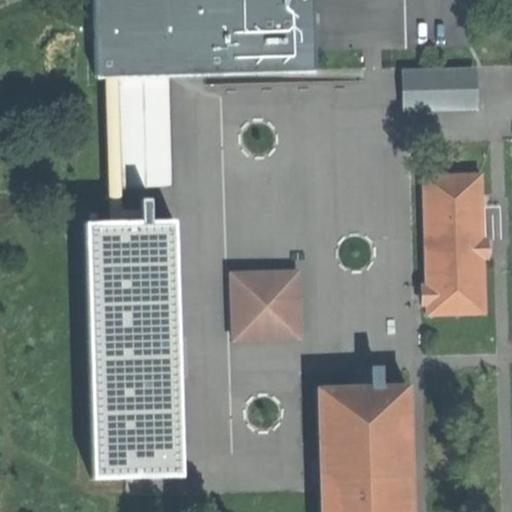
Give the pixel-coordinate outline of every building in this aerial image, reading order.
[(316,0),(99,0),(101,77),(122,77),(174,75),(320,73),(316,0)] [(482,73),(402,77),(404,119),(484,116),(482,73)] [(177,189),(174,75),(122,77),(124,190),(128,190),(141,189),(177,189)] [(428,315),(485,313),(482,176),(424,178),(428,315)] [(128,190),(129,225),(142,225),(141,189),(128,190)] [(129,225),(90,226),(96,480),(130,480),(184,478),(178,224),(142,225),(129,225)] [(304,272),(232,275),(234,347),(307,345),(304,272)] [(408,387),(321,389),(322,444),(323,494),(323,511),(411,511),(411,495),(408,387)] [(130,498),(323,494),(322,444),(303,444),(304,476),(184,478),(130,480),(130,498)]
